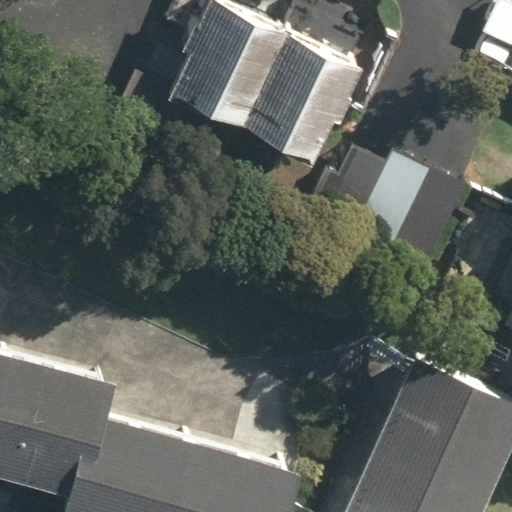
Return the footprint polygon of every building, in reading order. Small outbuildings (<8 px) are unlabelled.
[(293,21),(303,0),(170,0),(165,12),(203,29),(179,82),(317,145),(359,51),(293,21)] [(511,0),(486,0),(475,25),(511,42),(511,0)] [(511,104),(489,93),(477,117),(511,135),(511,104)] [(473,176),(358,123),(323,200),(438,252),(473,176)] [(0,443),(74,462),(64,502),(103,511),(282,511),(302,434),(110,386),(118,353),(0,323),(0,443)] [(480,511),(511,440),(511,366),(418,325),(336,511),(480,511)]
